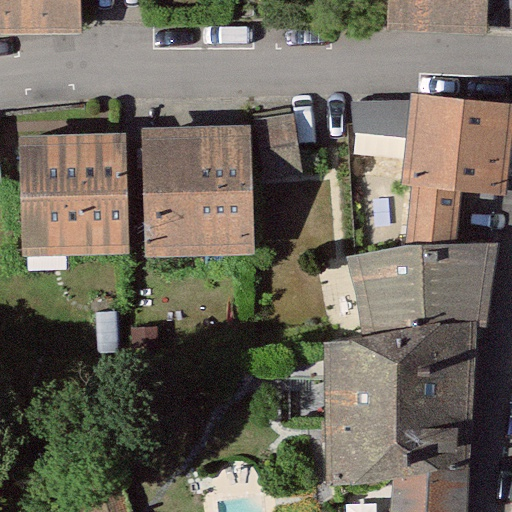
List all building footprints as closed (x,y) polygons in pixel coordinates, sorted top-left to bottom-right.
[(80,0),(0,0),(0,31),(80,32),(80,0)] [(486,0),(383,0),(382,18),(485,26),(486,19),(486,0)] [(511,0),(486,0),(486,19),(511,19),(511,0)] [(511,73),(424,66),(413,158),(425,161),(422,196),(468,208),(474,169),(511,174),(511,73)] [(300,168),(290,110),(253,116),(263,175),(300,168)] [(246,118),(136,121),(140,251),(249,248),(246,118)] [(124,246),(121,126),(13,129),(17,250),(124,246)] [(484,322),(496,232),(341,243),(353,287),(359,335),(473,324),(484,322)] [(473,324),(359,335),(321,339),(324,484),(392,473),(466,461),(473,324)] [(464,511),(466,461),(392,473),(388,511),(464,511)] [(130,511),(116,468),(81,479),(91,511),(130,511)]
